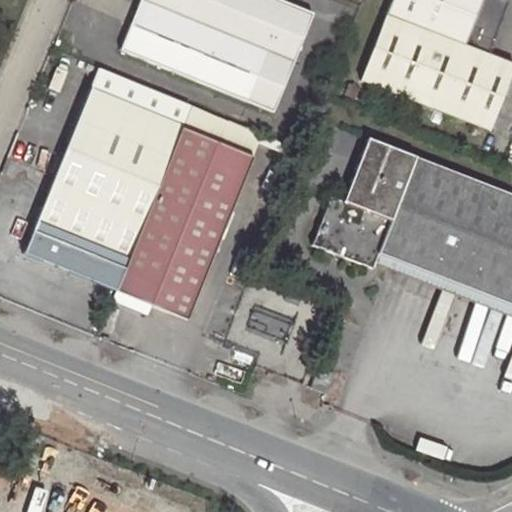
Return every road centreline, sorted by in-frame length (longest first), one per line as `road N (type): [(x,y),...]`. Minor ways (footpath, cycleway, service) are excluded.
road 1 (tertiary): [(168,422),(385,511)]
road 2 (tertiary): [(0,356),(168,422)]
road 3 (residential): [(49,0),(0,118)]
road 4 (unclassified): [(168,422),(258,511)]
